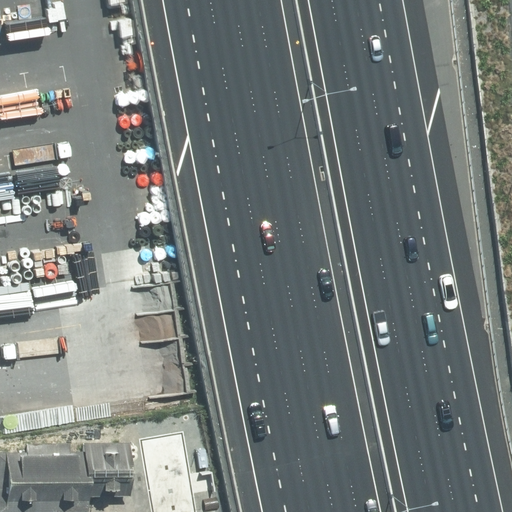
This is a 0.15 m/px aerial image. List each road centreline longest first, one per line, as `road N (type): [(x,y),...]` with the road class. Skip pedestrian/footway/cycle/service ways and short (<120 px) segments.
road 1 (motorway): [(335,511),(230,0)]
road 2 (motorway): [(359,0),(463,511)]
